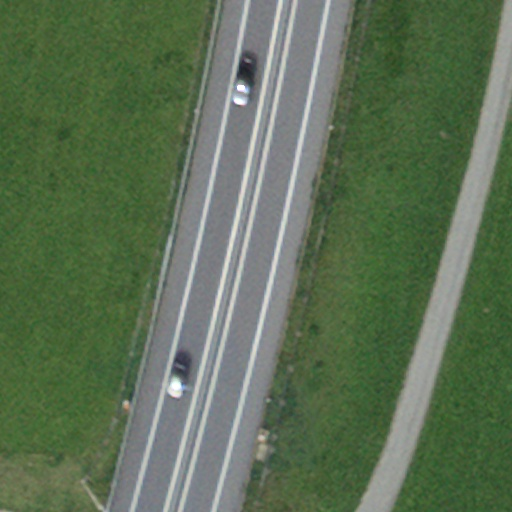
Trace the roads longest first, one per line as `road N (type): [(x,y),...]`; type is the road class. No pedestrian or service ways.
road 1 (trunk): [(194,511),(311,0)]
road 2 (trunk): [(262,0),(145,511)]
road 3 (track): [(511,79),(395,466),(372,511)]
